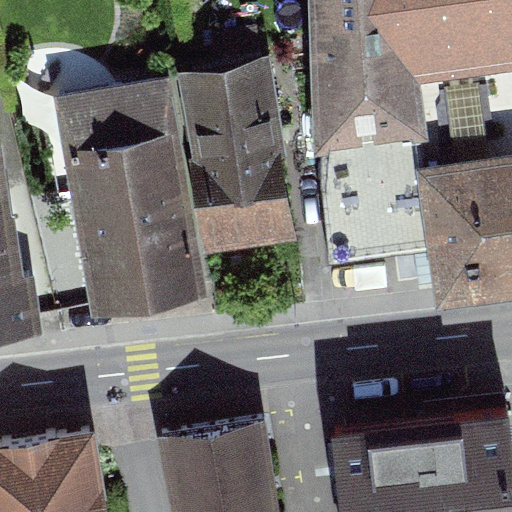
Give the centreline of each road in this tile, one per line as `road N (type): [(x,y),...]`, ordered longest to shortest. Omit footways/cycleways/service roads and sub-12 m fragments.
road 1 (primary): [(123,375),(511,332)]
road 2 (residential): [(123,375),(153,511)]
road 3 (primary): [(0,389),(123,375)]
